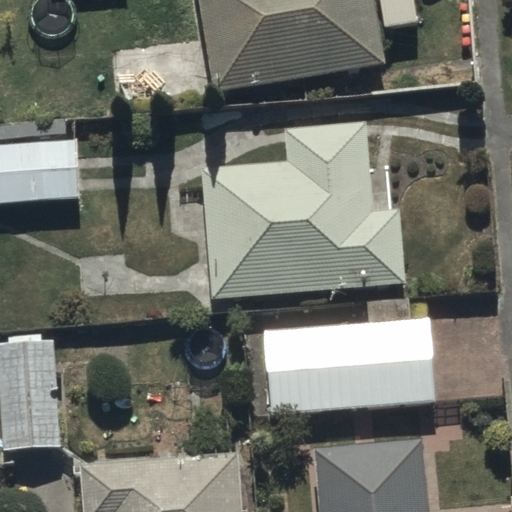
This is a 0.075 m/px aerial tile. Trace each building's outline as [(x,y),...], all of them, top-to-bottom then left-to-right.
[(377,0),(202,0),(215,89),(386,64),(377,0)] [(289,128),(289,162),(206,169),(214,296),(405,285),(403,209),(371,210),(369,126),(289,128)] [(79,140),(0,143),(0,202),(82,198),(79,140)] [(433,320),(265,331),(270,412),(438,401),(433,320)] [(10,342),(0,343),(0,406),(3,450),(63,446),(57,339),(41,340),(40,334),(10,336),(10,342)] [(434,511),(428,438),(318,448),(323,511),(434,511)] [(243,511),(239,452),(81,464),(84,511),(243,511)]
